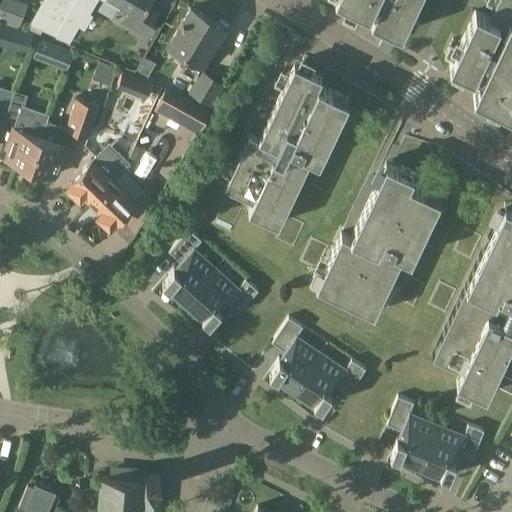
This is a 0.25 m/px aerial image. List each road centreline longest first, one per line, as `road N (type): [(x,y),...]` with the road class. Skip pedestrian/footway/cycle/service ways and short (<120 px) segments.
road 1 (residential): [(226,428),(213,397),(148,319),(50,237),(0,211)]
road 2 (tertiary): [(511,157),(286,6)]
road 3 (residential): [(0,409),(226,428)]
road 4 (residential): [(403,511),(226,428)]
